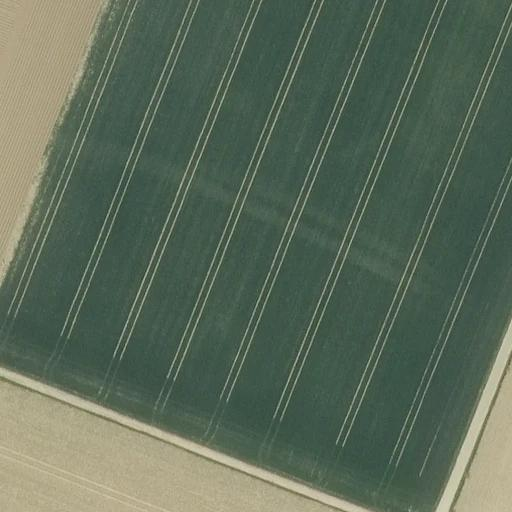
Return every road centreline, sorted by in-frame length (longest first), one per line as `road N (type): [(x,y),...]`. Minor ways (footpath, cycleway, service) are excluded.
road 1 (track): [(0,375),(353,511)]
road 2 (track): [(511,330),(442,511)]
